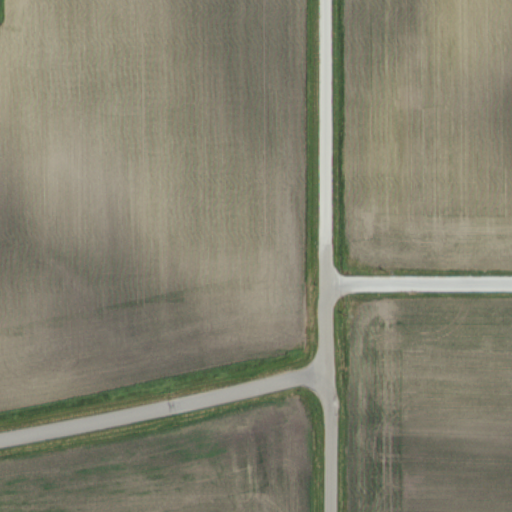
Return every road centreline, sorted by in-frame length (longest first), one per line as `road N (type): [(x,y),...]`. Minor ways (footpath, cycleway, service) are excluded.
road 1 (residential): [(326,373),(323,0)]
road 2 (residential): [(0,435),(326,373)]
road 3 (residential): [(511,279),(324,279)]
road 4 (residential): [(329,511),(326,373)]
